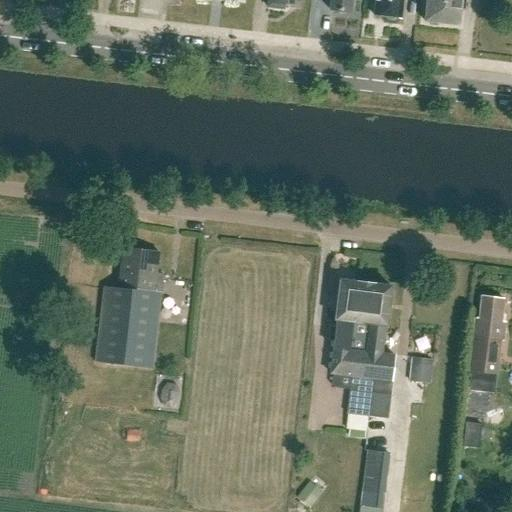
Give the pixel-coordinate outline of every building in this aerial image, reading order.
[(268,0),(267,10),(283,12),(284,7),(299,8),(299,0),(268,0)] [(330,0),(329,12),(351,15),(352,0),(330,0)] [(375,0),(374,17),(384,19),(387,21),(394,22),(397,20),(400,21),(402,0),(375,0)] [(427,0),(424,23),(426,24),(429,27),(436,28),(440,25),(458,28),(461,0),(427,0)] [(121,251),(117,291),(117,292),(104,291),(96,364),(152,371),(163,276),(157,276),(159,255),(121,251)] [(335,321),(337,321),(336,329),(335,333),(351,334),(351,333),(368,334),(371,316),(368,315),(368,310),(366,310),(366,307),(355,305),(357,283),(340,281),(335,321)] [(386,327),(391,287),(357,283),(355,305),(366,307),(366,310),(368,310),(368,315),(371,316),(368,334),(366,353),(365,352),(362,378),(369,379),(367,392),(370,392),(390,395),(394,356),(381,355),(384,327),(386,327)] [(497,374),(500,342),(503,342),(505,324),(501,323),(504,300),(481,297),(478,320),(475,319),(468,371),(485,373),(497,374)] [(367,416),(370,392),(367,392),(369,379),(362,378),(365,352),(366,353),(368,334),(351,333),(351,334),(335,333),(336,329),(331,328),(329,341),(334,342),(330,375),(334,375),(333,385),(336,388),(349,390),(346,414),(367,416)] [(434,376),(438,354),(418,351),(414,372),(434,376)] [(176,385),(167,384),(162,391),(161,399),(164,407),(172,408),(178,402),(179,393),(176,385)] [(466,423),(464,446),(479,447),(481,425),(466,423)] [(314,448),(312,466),(322,467),(324,449),(314,448)] [(391,454),(367,451),(360,507),(384,510),(391,454)]
